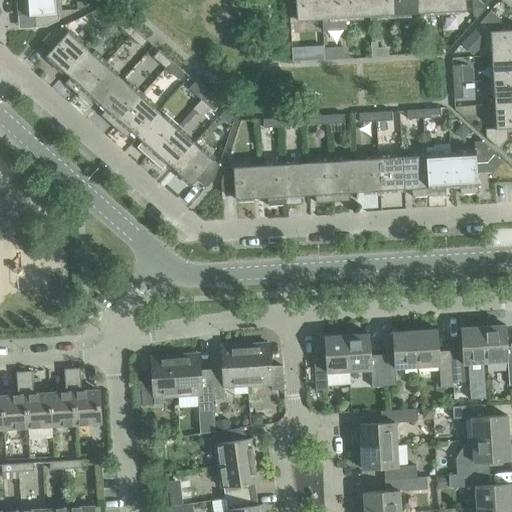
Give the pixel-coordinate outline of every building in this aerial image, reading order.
[(56,0),(16,0),(17,16),(34,15),(34,28),(45,27),(58,21),(56,0)] [(321,19),(320,0),(294,0),(296,21),(321,19)] [(344,0),(320,0),(321,19),(345,18),(344,0)] [(368,0),(344,0),(345,18),(369,16),(368,0)] [(368,0),(369,16),(393,15),(392,0),(368,0)] [(392,0),(393,15),(417,13),(416,0),(392,0)] [(440,0),(416,0),(417,13),(441,12),(440,0)] [(465,0),(440,0),(441,12),(466,10),(465,0)] [(471,0),(472,16),(476,19),(486,8),(477,0),(471,0)] [(500,25),(499,20),(489,11),(479,22),(483,26),(500,25)] [(116,26),(129,37),(134,30),(122,19),(116,26)] [(46,56),(64,73),(86,49),(61,27),(48,33),(41,41),(51,50),(46,56)] [(511,29),(489,31),(491,56),(511,54),(511,29)] [(134,30),(129,37),(141,48),(147,41),(134,30)] [(64,84),(77,95),(104,64),(86,49),(64,73),(70,77),(64,84)] [(152,57),(165,68),(170,62),(158,51),(152,57)] [(511,54),(491,56),(492,80),(511,78),(511,54)] [(170,62),(165,68),(177,79),(183,73),(170,62)] [(95,100),(100,105),(122,80),(104,64),(77,95),(89,106),(95,100)] [(451,66),(452,83),(461,82),(460,65),(451,66)] [(511,78),(492,80),(494,104),(511,102),(511,78)] [(100,116),(113,127),(140,96),(122,80),(100,105),(106,109),(100,116)] [(188,89),(200,100),(206,93),(194,82),(188,89)] [(461,82),(452,83),(453,99),(462,99),(461,82)] [(206,93),(200,100),(213,111),(219,104),(206,93)] [(131,132),(136,136),(158,112),(140,96),(113,127),(125,138),(131,132)] [(511,102),(494,104),(495,129),(485,129),(485,138),(498,149),(507,139),(506,128),(511,127),(511,102)] [(439,108),(423,109),(423,118),(440,117),(439,108)] [(192,109),(185,118),(188,121),(196,112),(192,109)] [(423,118),(423,109),(406,110),(407,119),(423,118)] [(391,111),(375,112),(375,121),(392,120),(391,111)] [(136,147),(149,159),(176,128),(158,112),(136,136),(142,141),(136,147)] [(375,121),(375,112),(358,113),(359,122),(375,121)] [(343,114),(327,115),(327,124),(344,123),(343,114)] [(327,124),(327,115),(310,116),(311,125),(327,124)] [(295,117),(279,118),(279,127),(296,126),(295,117)] [(279,127),(279,118),(262,119),(263,128),(279,127)] [(181,122),(176,128),(179,131),(185,125),(181,122)] [(167,163),(172,168),(194,144),(179,131),(176,128),(149,159),(161,170),(167,163)] [(473,152),(449,153),(451,186),(459,186),(460,194),(477,193),(475,163),(486,163),(495,153),(481,141),(473,141),(473,152)] [(194,144),(172,168),(191,185),(197,178),(206,187),(213,179),(218,166),(194,144)] [(449,153),(425,155),(428,196),(445,195),(445,186),(451,186),(449,153)] [(425,155),(401,156),(403,189),(411,189),(412,197),(428,196),(425,155)] [(401,156),(377,158),(379,191),(403,189),(401,156)] [(377,158),(353,160),(355,192),(379,191),(377,158)] [(353,160),(329,161),(332,202),(349,201),(348,193),(355,192),(353,160)] [(329,161),(305,163),(307,195),(315,195),(315,203),(332,202),(329,161)] [(305,163),(281,164),(284,205),(301,204),(300,196),(307,195),(305,163)] [(257,166),(259,198),(267,198),(267,206),(284,205),(281,164),(257,166)] [(235,200),(259,198),(257,166),(225,168),(220,181),(221,192),(234,191),(235,200)] [(505,325),(482,327),(485,363),(507,361),(508,385),(511,384),(511,354),(507,355),(505,325)] [(462,358),(450,359),(452,383),(464,382),(463,364),(485,363),(482,327),(460,328),(462,358)] [(436,330),(414,331),(416,367),(438,365),(440,387),(452,387),(452,383),(450,359),(438,359),(436,330)] [(394,362),(382,363),(383,387),(396,386),(394,368),(416,367),(414,331),(392,332),(394,362)] [(368,334),(346,335),(348,371),(370,370),(371,388),(383,387),(382,363),(370,364),(368,334)] [(348,371),(346,335),(324,337),(326,366),(314,367),(315,391),(327,390),(326,373),(348,371)] [(268,344),(244,345),(247,385),(271,384),(271,391),(283,390),(281,366),(270,366),(268,344)] [(210,370),(211,376),(213,399),(224,399),(223,387),(247,385),(244,345),(220,347),(222,369),(210,370)] [(174,356),(177,396),(197,394),(198,412),(213,410),(213,399),(211,376),(200,377),(198,354),(174,356)] [(153,397),(177,396),(174,356),(150,357),(152,380),(140,380),(141,405),(154,404),(153,397)] [(71,369),(72,385),(80,385),(79,368),(71,369)] [(65,386),(72,385),(71,369),(64,369),(65,386)] [(31,371),(24,372),(25,388),(32,387),(31,371)] [(25,388),(24,372),(16,372),(17,388),(25,388)] [(100,423),(98,391),(73,392),(75,425),(100,423)] [(73,392),(49,394),(51,426),(75,425),(73,392)] [(51,426),(49,394),(25,395),(27,427),(51,426)] [(25,395),(1,397),(3,429),(27,427),(25,395)] [(472,440),(508,438),(506,415),(476,417),(476,405),(451,407),(452,419),(470,418),(472,440)] [(359,424),(360,447),(396,445),(395,423),(417,421),(416,409),(388,411),(389,423),(359,424)] [(432,409),(421,409),(421,415),(427,420),(432,419),(432,409)] [(256,414),(251,414),(251,425),(262,425),(262,419),(256,414)] [(228,419),(215,421),(216,430),(229,429),(228,419)] [(214,444),(217,466),(256,460),(252,438),(226,442),(225,431),(214,432),(216,444),(214,444)] [(455,463),(456,475),(480,474),(479,462),(509,460),(508,438),(472,440),(473,462),(455,463)] [(391,467),(392,479),(416,478),(416,477),(415,466),(397,467),(396,445),(360,447),(361,469),(391,467)] [(81,460),(65,461),(65,469),(82,468),(81,460)] [(222,488),(224,499),(249,495),(248,484),(259,482),(256,460),(217,466),(221,488),(222,488)] [(65,469),(65,461),(49,462),(49,470),(65,469)] [(33,463),(17,464),(17,472),(33,471),(33,463)] [(17,472),(17,464),(1,465),(1,473),(17,472)] [(475,486),(476,508),(511,506),(510,484),(480,486),(480,474),(456,475),(448,475),(449,488),(475,486)] [(363,493),(363,511),(399,511),(399,491),(427,489),(426,477),(416,477),(416,478),(392,479),(393,491),(363,493)] [(445,477),(436,477),(436,490),(446,490),(445,477)] [(224,510),(224,511),(263,511),(262,505),(251,506),(249,495),(224,499),(226,510),(224,510)]
